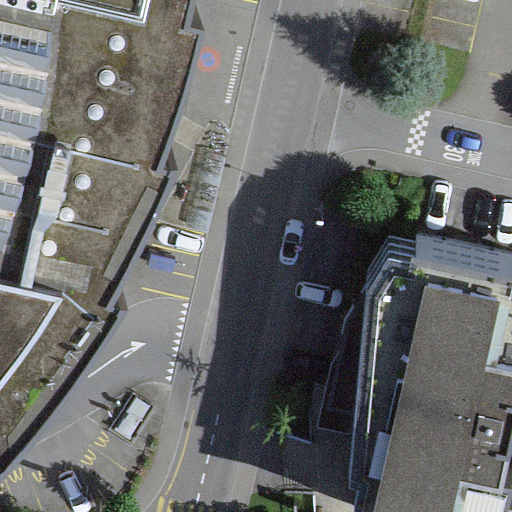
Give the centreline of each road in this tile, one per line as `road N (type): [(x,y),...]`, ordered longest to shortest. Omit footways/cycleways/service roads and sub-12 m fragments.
road 1 (residential): [(189,511),(286,106)]
road 2 (residential): [(511,157),(286,106)]
